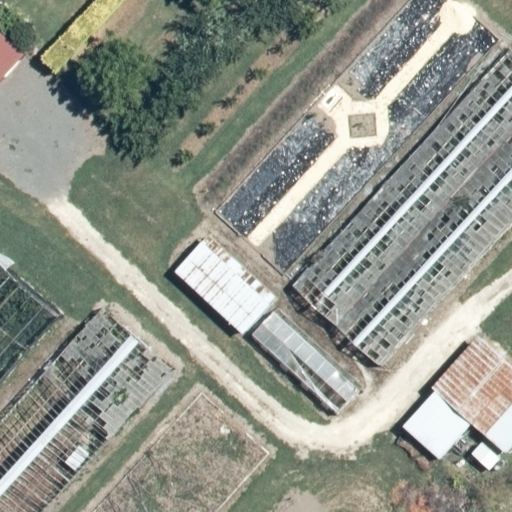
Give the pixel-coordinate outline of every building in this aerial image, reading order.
[(0,84),(30,51),(0,24),(0,84)] [(511,220),(511,46),(507,42),(289,279),(381,363),(511,220)] [(364,388),(273,303),(281,295),(209,228),(175,265),(242,327),(338,417),(364,388)] [(0,511),(39,511),(175,366),(105,301),(0,414),(0,511)] [(442,457),(476,420),(486,430),(471,446),(492,466),(511,444),(511,359),(485,334),(404,422),(442,457)] [(215,511),(267,455),(190,386),(76,511),(215,511)]
